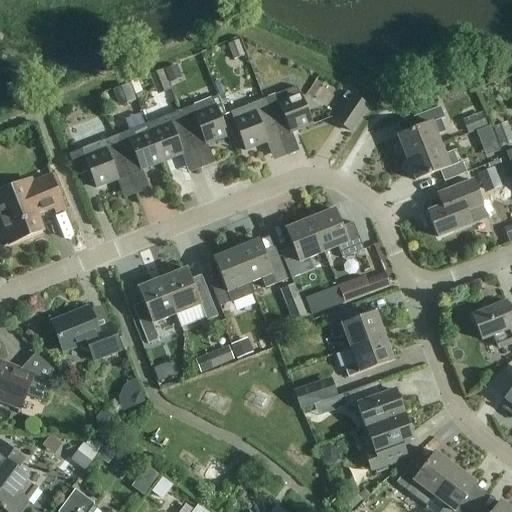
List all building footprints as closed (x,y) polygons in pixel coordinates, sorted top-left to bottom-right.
[(234,61),(245,57),(240,41),(229,45),(234,61)] [(176,66),(164,72),(169,84),(181,79),(176,66)] [(158,96),(170,91),(163,71),(150,76),(158,96)] [(119,107),(136,101),(131,85),(114,91),(119,107)] [(296,87),(263,100),(279,138),(312,126),(296,87)] [(351,133),(369,107),(353,96),(335,122),(351,133)] [(178,112),(194,150),(227,137),(219,118),(224,116),(217,97),(178,112)] [(279,138),(263,100),(230,113),(245,151),(279,138)] [(406,159),(440,146),(436,136),(445,132),(440,120),(444,119),(440,107),(418,116),(422,127),(397,137),(406,159)] [(161,163),(194,150),(178,112),(146,125),(161,163)] [(469,135),(476,132),(489,127),(483,114),(464,122),(469,135)] [(501,149),(511,145),(511,134),(508,123),(493,128),(501,149)] [(113,137),(129,176),(161,163),(146,125),(113,137)] [(476,132),(482,146),(495,141),(489,127),(476,132)] [(129,176),(113,137),(67,156),(75,177),(88,172),(95,189),(129,176)] [(440,146),(406,159),(415,181),(440,172),(444,182),(466,173),(462,162),(458,164),(453,152),(444,155),(440,146)] [(260,150),(238,156),(241,166),(263,160),(260,150)] [(494,168),(476,175),(484,193),(501,186),(494,168)] [(61,210),(48,177),(23,187),(21,183),(0,191),(0,225),(8,245),(41,232),(34,215),(53,208),(55,213),(61,210)] [(438,238),(471,225),(466,212),(482,206),(473,182),(446,192),(451,204),(428,213),(438,238)] [(310,220),(323,254),(337,248),(342,259),(364,250),(353,223),(341,228),(334,211),(310,220)] [(309,259),(323,254),(310,220),(286,230),(292,247),(280,252),(291,279),(314,270),(309,259)] [(259,241),(236,250),(249,284),(262,279),(266,289),(287,280),(278,257),(267,261),(259,241)] [(254,295),(249,284),(236,250),(213,260),(221,279),(210,284),(219,307),(231,303),(232,305),(254,295)] [(162,280),(176,316),(200,306),(206,322),(217,317),(206,289),(196,294),(186,270),(162,280)] [(368,295),(390,287),(385,274),(363,283),(368,295)] [(153,325),(176,316),(162,280),(138,289),(147,313),(137,317),(148,345),(159,340),(153,325)] [(322,296),(306,302),(312,319),(328,313),(322,296)] [(293,322),(307,317),(299,298),(286,303),(293,322)] [(511,313),(510,315),(505,304),(472,317),(481,341),(493,336),(499,349),(511,343),(511,313)] [(350,350),(384,338),(375,313),(358,320),(353,308),(326,318),(334,340),(345,336),(350,350)] [(95,329),(87,309),(52,323),(63,352),(86,343),(93,361),(118,351),(108,324),(95,329)] [(384,338),(350,350),(355,364),(344,368),(348,378),(393,362),(384,338)] [(249,341),(232,347),(237,360),(254,354),(249,341)] [(237,360),(232,347),(217,353),(221,366),(237,360)] [(170,362),(177,372),(197,360),(190,349),(170,362)] [(41,400),(53,370),(35,353),(18,372),(0,364),(0,404),(19,412),(26,394),(41,400)] [(301,411),(338,398),(332,379),(294,392),(301,411)] [(366,429),(404,415),(395,391),(383,395),(379,382),(344,395),(349,409),(357,406),(366,429)] [(134,395),(131,401),(134,408),(145,403),(140,392),(134,395)] [(404,415),(366,429),(374,452),(366,456),(371,470),(406,457),(401,444),(412,440),(404,415)] [(43,454),(56,462),(66,447),(53,438),(43,454)] [(97,454),(96,455),(107,463),(117,449),(107,441),(106,442),(97,454)] [(32,505),(42,493),(25,481),(27,477),(16,469),(22,460),(0,443),(0,508),(3,510),(4,509),(7,511),(20,511),(28,502),(32,505)] [(70,460),(85,471),(96,455),(97,454),(83,443),(70,460)] [(41,453),(33,462),(49,475),(56,465),(41,453)] [(426,507),(455,469),(434,453),(423,468),(413,460),(396,484),(426,507)] [(147,469),(139,479),(151,487),(158,477),(147,469)] [(455,469),(426,507),(427,507),(434,498),(445,506),(440,511),(470,511),(475,506),(465,499),(476,484),(455,469)] [(163,480),(152,494),(162,501),(172,487),(163,480)] [(339,511),(353,511),(371,495),(365,489),(357,497),(352,491),(340,502),(343,505),(338,510),(339,511)] [(99,511),(92,507),(94,505),(74,490),(58,511),(99,511)] [(511,511),(500,503),(492,511),(511,511)]
